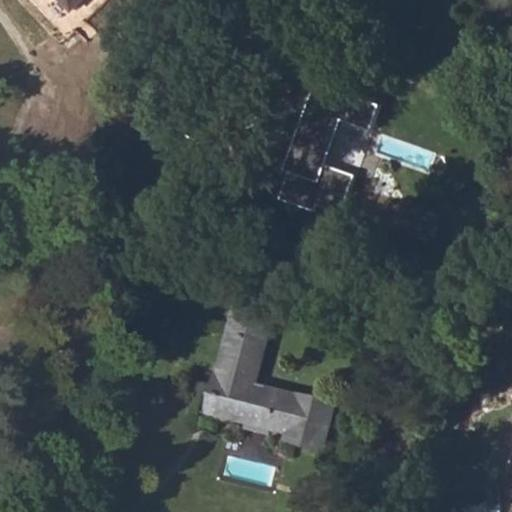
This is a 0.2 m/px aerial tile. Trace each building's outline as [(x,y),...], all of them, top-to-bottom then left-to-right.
[(63,0),(73,10),(82,0),(63,0)] [(222,395),(218,414),(247,421),(248,418),(292,429),(290,434),(295,435),(294,437),(321,444),(322,442),(326,443),(336,405),(302,397),(302,394),(282,388),(282,392),(256,385),(273,316),(238,307),(228,346),(231,347),(224,375),(221,374),(216,393),(222,395)] [(224,375),(231,347),(228,346),(221,374),(224,375)] [(218,414),(222,395),(216,393),(211,412),(218,414)] [(225,474),(273,481),(276,462),(228,455),(225,474)]
